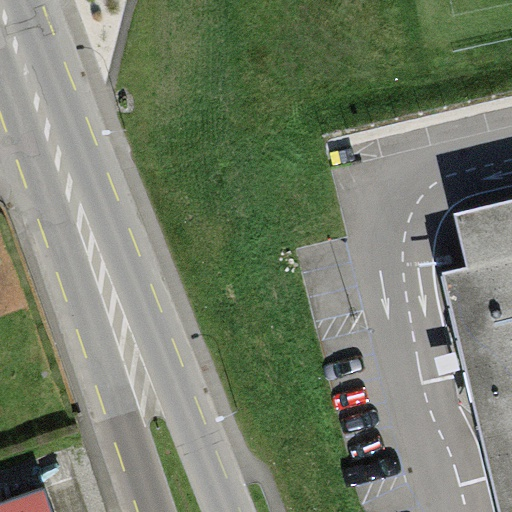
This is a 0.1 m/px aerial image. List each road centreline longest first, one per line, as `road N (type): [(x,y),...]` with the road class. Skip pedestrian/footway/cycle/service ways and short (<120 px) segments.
road 1 (primary): [(221,511),(105,220),(0,0)]
road 2 (primary): [(0,6),(62,249),(152,511)]
